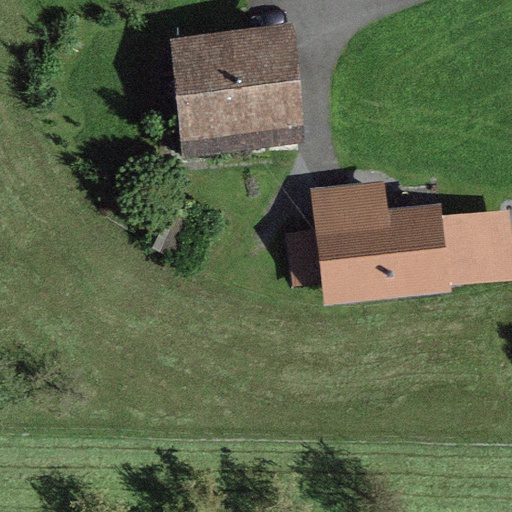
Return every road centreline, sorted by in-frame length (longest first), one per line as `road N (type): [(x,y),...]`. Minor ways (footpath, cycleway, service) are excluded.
road 1 (track): [(0,431),(511,447)]
road 2 (track): [(375,0),(349,8),(322,45),(320,147)]
